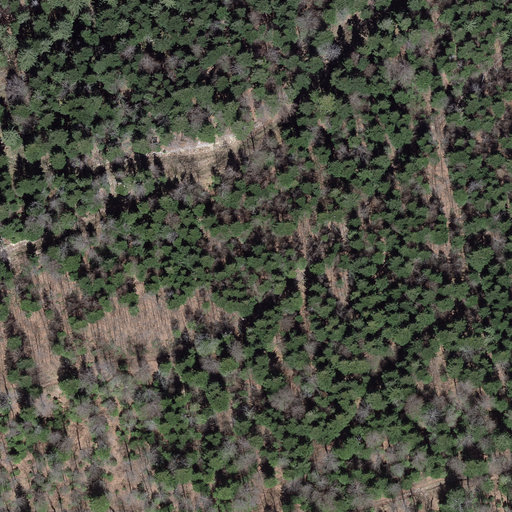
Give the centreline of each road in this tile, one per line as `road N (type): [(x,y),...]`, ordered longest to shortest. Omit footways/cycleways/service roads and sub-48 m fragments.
road 1 (track): [(511,45),(288,291),(163,356),(116,361),(0,397)]
road 2 (track): [(264,511),(337,445),(511,237)]
road 3 (track): [(333,511),(511,466)]
